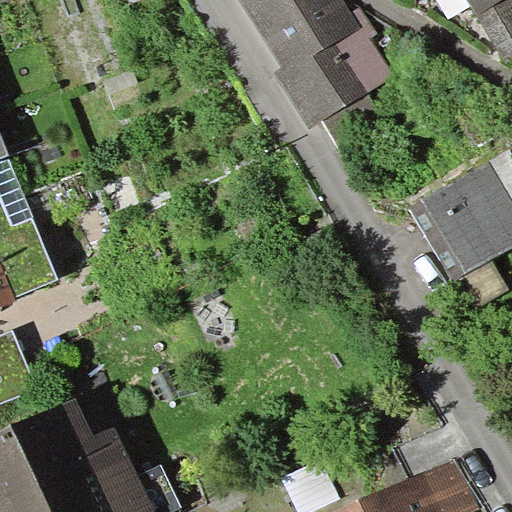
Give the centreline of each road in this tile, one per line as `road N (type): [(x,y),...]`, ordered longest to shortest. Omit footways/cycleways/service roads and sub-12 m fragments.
road 1 (residential): [(511,470),(219,0)]
road 2 (residential): [(385,0),(511,77)]
